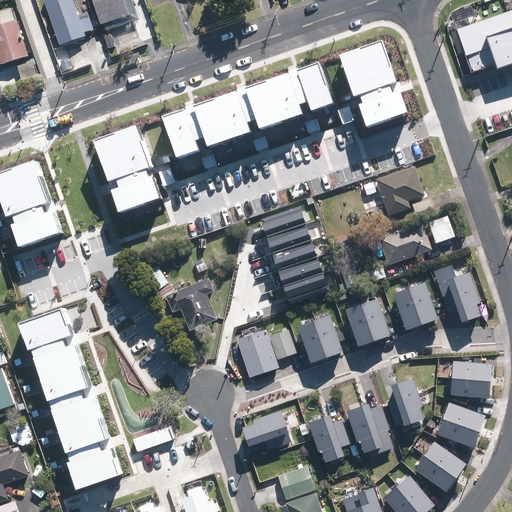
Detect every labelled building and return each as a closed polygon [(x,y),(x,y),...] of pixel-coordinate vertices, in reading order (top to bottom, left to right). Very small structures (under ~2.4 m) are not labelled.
[(75,0),(51,0),(66,45),(88,38),(86,33),(94,30),(90,16),(81,19),(75,0)] [(98,0),(109,31),(143,20),(142,17),(150,14),(144,0),(98,0)] [(4,20),(0,21),(0,45),(6,65),(32,56),(21,23),(18,24),(14,12),(2,15),(4,20)] [(511,18),(458,36),(471,75),(511,61),(511,18)] [(113,35),(107,37),(111,49),(117,47),(113,35)] [(383,44),(343,58),(356,95),(396,81),(383,44)] [(69,59),(62,62),(66,72),(72,70),(69,59)] [(305,70),(317,105),(336,99),(325,64),(305,70)] [(272,119),(305,109),(294,73),(261,84),(272,119)] [(247,89),(217,99),(229,135),(259,124),(247,89)] [(399,91),(359,106),(367,127),(407,111),(399,91)] [(187,110),(199,145),(221,138),(209,102),(187,110)] [(148,123),(97,140),(109,175),(160,159),(148,123)] [(330,144),(323,123),(317,126),(312,127),(319,148),(330,144)] [(36,163),(0,174),(0,197),(6,214),(49,200),(36,163)] [(162,168),(112,185),(120,206),(169,189),(162,168)] [(419,168),(379,182),(390,213),(413,205),(410,198),(428,192),(419,168)] [(264,221),(269,237),(310,224),(304,207),(264,221)] [(51,210),(9,224),(17,247),(60,233),(51,210)] [(450,217),(434,223),(441,242),(457,237),(450,217)] [(269,237),(274,253),(315,240),(310,224),(269,237)] [(428,226),(386,239),(393,263),(435,249),(428,226)] [(274,253),(280,269),(320,256),(315,240),(274,253)] [(280,269),(285,285),(326,272),(320,256),(280,269)] [(438,264),(456,316),(481,308),(463,256),(438,264)] [(360,276),(355,261),(342,266),(350,290),(360,286),(357,277),(360,276)] [(383,261),(367,267),(373,282),(389,276),(383,261)] [(147,275),(158,291),(171,283),(160,267),(147,275)] [(14,277),(21,294),(38,287),(31,271),(14,277)] [(285,285),(290,302),(331,288),(326,272),(285,285)] [(403,328),(436,317),(421,273),(388,284),(403,328)] [(212,280),(173,296),(178,308),(186,305),(195,327),(220,317),(210,291),(216,289),(212,280)] [(341,300),(354,341),(388,330),(374,289),(341,300)] [(26,315),(34,340),(79,326),(71,301),(26,315)] [(327,307),(296,317),(311,359),(341,348),(327,307)] [(277,318),(281,329),(292,325),(289,314),(277,318)] [(161,341),(147,317),(112,337),(129,367),(151,355),(147,349),(161,341)] [(282,366),(270,330),(244,338),(256,374),(282,366)] [(291,330),(274,335),(282,357),(299,352),(291,330)] [(36,346),(49,386),(94,371),(81,332),(36,346)] [(449,353),(445,387),(485,391),(488,357),(449,353)] [(0,408),(16,403),(4,367),(0,368),(0,408)] [(385,376),(399,418),(420,411),(406,370),(385,376)] [(52,397),(65,435),(110,419),(97,382),(52,397)] [(380,438),(365,395),(344,402),(358,445),(380,438)] [(445,397),(434,427),(470,440),(481,410),(445,397)] [(239,418),(248,447),(288,434),(279,405),(239,418)] [(320,456),(343,449),(328,406),(306,414),(320,456)] [(28,419),(10,425),(18,446),(35,440),(28,419)] [(172,423),(136,436),(140,448),(176,436),(172,423)] [(80,474),(124,457),(112,427),(68,443),(80,474)] [(413,461),(443,482),(461,456),(431,435),(413,461)] [(173,438),(136,450),(142,469),(151,466),(158,487),(186,478),(173,438)] [(24,451),(0,458),(0,499),(11,495),(7,481),(31,473),(24,451)] [(414,511),(432,496),(404,466),(382,487),(405,511),(414,511)] [(313,475),(283,486),(288,498),(318,487),(313,475)] [(332,489),(340,511),(379,511),(368,477),(332,489)] [(219,511),(208,478),(182,487),(190,511),(219,511)] [(53,487),(41,479),(34,490),(46,498),(53,487)] [(326,511),(321,494),(292,503),(294,511),(326,511)] [(162,511),(157,496),(135,503),(137,511),(162,511)] [(20,511),(16,500),(0,506),(0,511),(20,511)]
